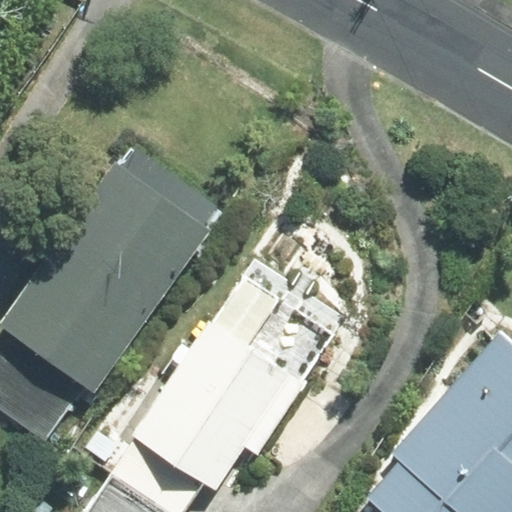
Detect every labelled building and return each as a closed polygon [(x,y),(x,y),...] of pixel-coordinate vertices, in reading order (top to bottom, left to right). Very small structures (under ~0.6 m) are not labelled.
[(216,232),(122,165),(5,327),(99,395),(216,232)] [(111,471),(171,511),(183,511),(204,481),(216,489),(246,445),(259,454),(306,384),(211,320),(111,471)] [(511,511),(511,342),(499,331),(392,455),(396,458),(364,496),(382,511),(511,511)] [(88,450),(109,463),(122,444),(101,431),(88,450)] [(171,511),(111,471),(83,511),(171,511)]
